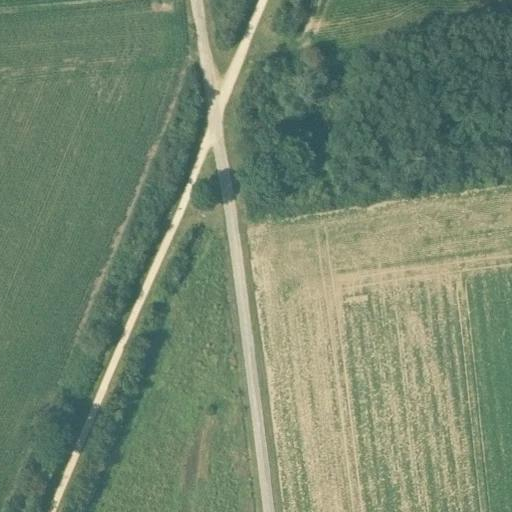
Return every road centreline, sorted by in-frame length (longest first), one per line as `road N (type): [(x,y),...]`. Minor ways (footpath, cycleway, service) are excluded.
road 1 (unclassified): [(218,122),(269,511)]
road 2 (track): [(198,0),(218,122)]
